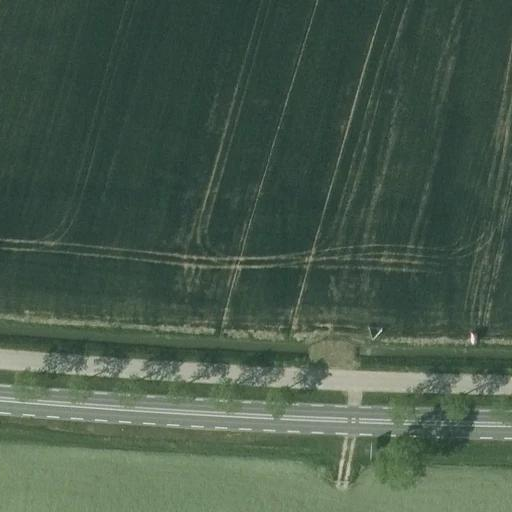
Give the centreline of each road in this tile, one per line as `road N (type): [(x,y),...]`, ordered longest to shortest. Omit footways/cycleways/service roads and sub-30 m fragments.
road 1 (unclassified): [(511,386),(0,354)]
road 2 (primary): [(511,426),(0,405)]
